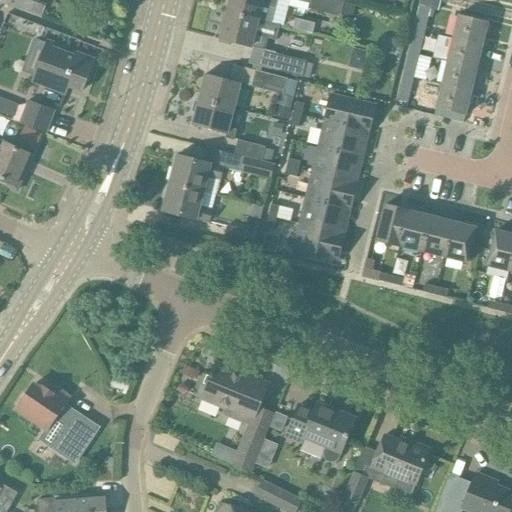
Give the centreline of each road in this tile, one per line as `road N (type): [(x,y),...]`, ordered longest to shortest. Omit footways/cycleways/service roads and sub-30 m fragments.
road 1 (residential): [(511,409),(191,294)]
road 2 (secondary): [(74,246),(109,178),(167,0)]
road 3 (residential): [(153,511),(132,450),(191,294)]
road 4 (secondary): [(0,362),(74,246)]
road 5 (residential): [(496,187),(373,153)]
road 6 (residential): [(191,294),(74,246)]
